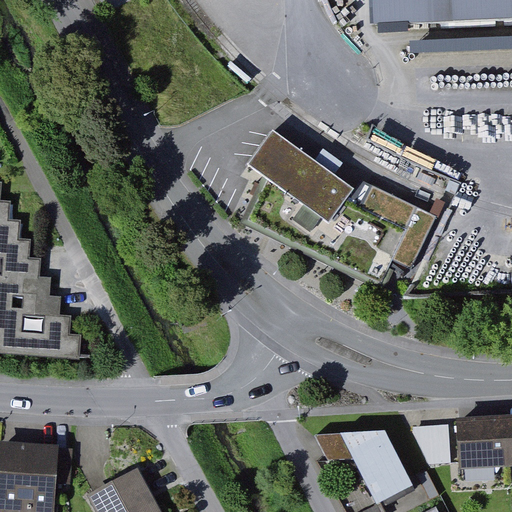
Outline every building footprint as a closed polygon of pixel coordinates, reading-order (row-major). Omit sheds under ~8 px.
[(511,0),(371,0),(372,23),(511,17),(511,0)] [(253,165),(274,180),(255,221),(391,284),(414,235),(348,204),(359,189),(278,131),(253,165)] [(0,183),(0,352),(84,358),(85,336),(73,335),(75,316),(64,316),(65,297),(54,296),(55,279),(44,278),(45,259),(34,258),(35,241),(24,240),(25,222),(13,222),(14,202),(3,201),(4,184),(0,183)] [(511,474),(511,453),(510,418),(462,422),(465,477),(511,474)] [(451,462),(450,424),(422,425),(423,463),(451,462)] [(393,437),(346,442),(383,506),(419,485),(393,437)] [(53,511),(58,449),(5,446),(0,511),(53,511)] [(160,511),(140,476),(99,500),(106,511),(160,511)] [(364,499),(359,492),(345,501),(352,511),(383,511),(385,511),(374,493),(364,499)]
